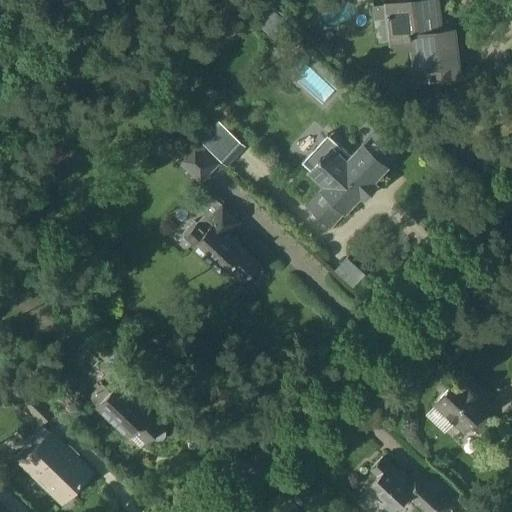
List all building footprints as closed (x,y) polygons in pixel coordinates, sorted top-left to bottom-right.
[(386,18),(390,52),(410,50),(413,81),(459,76),(454,29),(441,31),(437,0),(423,0),(372,6),(374,20),(386,18)] [(246,146),(219,120),(200,140),(227,166),(246,146)] [(327,133),(301,161),(325,183),(304,205),(330,228),(344,212),(345,213),(360,195),(365,199),(376,187),(371,183),(386,167),(385,166),(400,151),(377,130),(352,157),(327,133)] [(195,140),(176,159),(202,183),(220,163),(195,140)] [(249,278),(251,279),(254,279),(258,279),(260,277),(262,275),(263,272),(263,268),(263,267),(262,265),(259,263),(227,233),(238,221),(220,205),(222,203),(216,198),(209,198),(202,206),(202,212),(205,214),(199,221),(198,220),(184,235),(192,243),(193,243),(224,271),(229,265),(244,279),(247,276),(249,278)] [(112,332),(89,312),(78,324),(101,344),(112,332)] [(434,402),(465,431),(470,426),(480,434),(494,419),(485,410),(490,405),(459,376),(434,402)] [(97,405),(142,446),(148,440),(151,438),(153,439),(155,440),(158,441),(161,440),(163,439),(165,437),(166,433),(166,431),(166,427),(118,382),(110,390),(102,383),(88,397),(97,405)] [(56,410),(38,393),(23,409),(41,426),(56,410)] [(64,501),(91,472),(44,427),(36,435),(30,436),(24,442),(25,447),(16,456),(64,501)] [(365,488),(392,511),(393,511),(408,496),(425,511),(452,511),(453,509),(456,506),(416,469),(407,478),(383,455),(371,468),(377,474),(365,488)]
